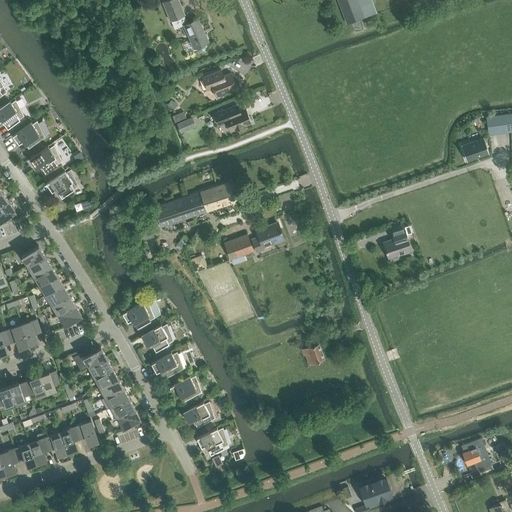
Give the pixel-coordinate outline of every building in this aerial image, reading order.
[(177,0),(167,0),(162,2),(171,21),(171,20),(175,29),(184,25),(188,23),(187,22),(184,15),(184,14),(177,0)] [(372,0),(338,0),(347,23),(377,12),(372,0)] [(188,23),(184,25),(191,40),(184,44),(187,51),(194,48),(196,47),(197,51),(201,52),(204,50),(205,47),(204,44),(208,42),(197,18),(187,22),(188,23)] [(231,72),(224,76),(221,69),(202,77),(207,90),(213,87),(216,96),(237,87),(231,72)] [(7,96),(0,101),(3,105),(9,100),(7,96)] [(16,99),(11,102),(10,100),(9,100),(3,105),(0,107),(0,120),(2,119),(8,127),(24,115),(16,99)] [(245,107),(239,110),(237,104),(214,113),(218,124),(224,121),(225,123),(227,123),(230,130),(251,122),(245,107)] [(511,113),(496,115),(498,133),(499,133),(511,130),(511,113)] [(496,115),(486,117),(488,134),(498,133),(496,115)] [(181,133),(196,127),(192,116),(177,123),(181,133)] [(18,130),(29,122),(27,119),(15,127),(18,130)] [(37,120),(33,123),(31,121),(29,122),(18,130),(13,134),(19,143),(23,140),(29,148),(45,136),(37,120)] [(483,137),(461,144),(466,160),(489,153),(483,137)] [(32,149),(35,153),(43,147),(41,143),(32,149)] [(54,144),(50,147),(48,145),(29,158),(35,167),(40,164),(45,172),(62,160),(54,144)] [(59,167),(49,174),(51,177),(62,170),(59,167)] [(71,168),(66,171),(65,169),(46,182),(52,191),(56,188),(62,196),(79,185),(71,168)] [(201,191),(187,195),(193,214),(235,200),(229,182),(201,191)] [(0,205),(8,199),(2,190),(0,191),(0,205)] [(187,195),(155,206),(161,225),(188,216),(193,214),(187,195)] [(0,219),(15,209),(8,199),(0,205),(0,219)] [(93,199),(82,203),(84,209),(94,206),(95,205),(94,203),(93,199)] [(136,220),(134,212),(123,215),(125,222),(136,220)] [(264,228),(263,227),(256,229),(258,236),(252,238),(256,251),(263,248),(263,246),(285,238),(279,223),(264,228)] [(399,237),(384,242),(387,249),(386,250),(390,261),(400,258),(399,255),(410,251),(411,254),(412,254),(406,235),(412,233),(409,225),(403,227),(403,224),(390,228),(392,234),(398,232),(399,237)] [(247,233),(224,241),(230,258),(253,250),(247,233)] [(190,240),(184,236),(177,244),(183,249),(190,240)] [(38,245),(21,255),(28,265),(45,255),(38,245)] [(28,265),(34,275),(51,264),(45,255),(28,265)] [(57,274),(51,264),(34,275),(40,285),(57,274)] [(63,284),(57,274),(40,285),(46,294),(63,284)] [(69,293),(63,284),(46,294),(52,304),(69,293)] [(75,303),(69,293),(52,304),(58,314),(75,303)] [(155,297),(148,300),(143,303),(142,300),(122,312),(127,321),(132,318),(137,327),(161,313),(155,297)] [(58,314),(64,324),(81,313),(75,303),(58,314)] [(35,331),(41,329),(37,318),(21,323),(28,342),(38,339),(35,331)] [(156,320),(140,328),(143,333),(159,324),(156,320)] [(18,346),(28,342),(21,323),(6,329),(10,340),(15,338),(18,346)] [(143,333),(141,334),(146,343),(151,341),(156,350),(173,339),(167,323),(162,325),(161,323),(159,324),(143,333)] [(4,342),(10,340),(6,329),(0,331),(0,352),(7,350),(4,342)] [(319,342),(302,348),(304,355),(305,354),(309,363),(324,358),(319,342)] [(85,350),(73,356),(81,370),(89,366),(106,356),(101,346),(87,354),(85,350)] [(177,351),(172,353),(171,351),(151,362),(156,371),(161,369),(165,377),(183,368),(177,351)] [(106,356),(89,366),(95,376),(112,366),(106,356)] [(112,366),(95,376),(100,386),(117,376),(112,366)] [(50,372),(49,370),(40,374),(46,393),(56,389),(54,382),(59,380),(56,369),(50,372)] [(34,389),(37,396),(46,393),(40,374),(30,377),(30,379),(25,381),(29,391),(34,389)] [(196,374),(191,377),(190,374),(170,385),(174,394),(179,392),(184,401),(202,391),(196,374)] [(105,396),(123,386),(117,376),(100,386),(105,396)] [(19,381),(9,385),(16,404),(31,398),(29,391),(25,381),(19,383),(19,381)] [(0,407),(0,408),(6,406),(6,407),(16,404),(9,385),(0,388),(0,407)] [(111,406),(129,396),(123,386),(105,396),(106,396),(102,398),(107,408),(111,406)] [(111,406),(117,416),(134,406),(129,396),(111,406)] [(183,411),(188,420),(193,418),(197,427),(215,417),(209,400),(205,403),(203,400),(183,411)] [(122,426),(140,417),(134,406),(117,416),(122,426)] [(88,442),(98,438),(91,419),(81,423),(75,425),(79,436),(85,434),(88,442)] [(74,438),(79,436),(75,425),(70,427),(60,430),(67,449),(77,446),(74,438)] [(223,426),(218,429),(217,426),(207,431),(202,434),(197,437),(201,446),(206,444),(210,453),(229,443),(223,426)] [(57,453),(67,449),(60,430),(51,434),(45,436),(49,447),(55,445),(57,453)] [(39,438),(30,442),(37,460),(46,457),(43,449),(49,447),(45,436),(43,432),(37,434),(39,438)] [(466,450),(462,452),(467,464),(474,461),(477,468),(480,475),(494,470),(491,463),(492,462),(489,455),(484,443),(482,436),(463,443),(466,450)] [(30,442),(15,447),(19,458),(24,456),(27,464),(37,460),(30,442)] [(13,460),(18,458),(14,447),(9,449),(0,452),(0,454),(6,471),(16,468),(13,460)] [(223,463),(219,454),(212,458),(216,466),(223,463)] [(383,476),(361,484),(367,504),(390,496),(383,476)] [(349,486),(342,488),(345,498),(352,496),(349,486)] [(499,504),(490,507),(491,511),(510,511),(506,499),(498,502),(499,504)]
